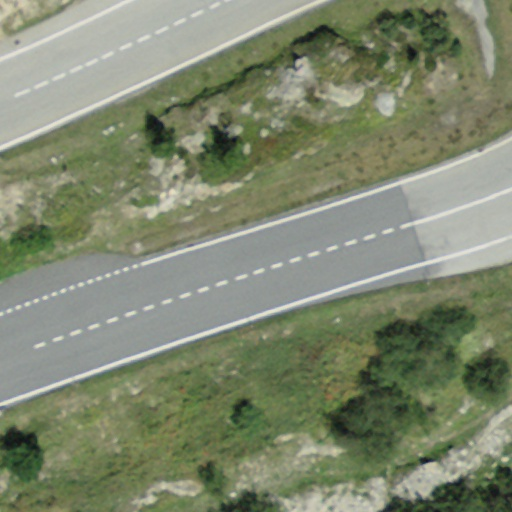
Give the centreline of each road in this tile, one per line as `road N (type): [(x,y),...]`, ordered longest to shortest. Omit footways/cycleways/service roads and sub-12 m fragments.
road 1 (primary): [(0,357),(174,290),(511,187)]
road 2 (primary): [(223,0),(0,99)]
